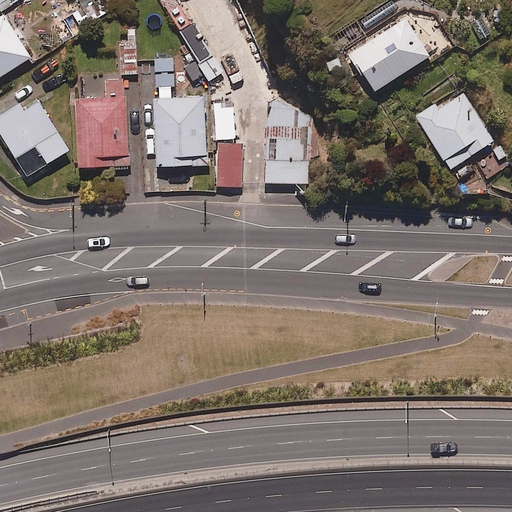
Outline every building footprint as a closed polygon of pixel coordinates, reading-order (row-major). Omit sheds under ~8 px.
[(94,0),(73,13),(83,28),(127,0),(94,0)] [(159,1),(158,0),(135,0),(141,11),(159,1)] [(7,11),(0,15),(0,75),(34,54),(7,11)] [(405,18),(349,54),(373,91),(429,55),(405,18)] [(215,52),(196,22),(183,30),(201,60),(215,52)] [(119,26),(122,73),(139,72),(137,25),(119,26)] [(107,94),(76,95),(79,165),(131,162),(127,93),(125,94),(125,77),(107,78),(107,94)] [(435,102),(414,116),(442,159),(444,158),(450,168),(495,140),(463,91),(438,107),(435,102)] [(206,93),(155,95),(158,163),(210,161),(206,93)] [(313,119),(275,96),(269,101),(268,154),(271,154),(271,176),(303,176),(303,155),(313,155),(313,119)] [(27,107),(23,99),(0,113),(0,125),(17,154),(38,142),(49,161),(71,147),(41,98),(27,107)] [(236,99),(213,100),(215,138),(238,136),(236,99)] [(245,142),(220,141),(218,184),(243,185),(245,142)]
